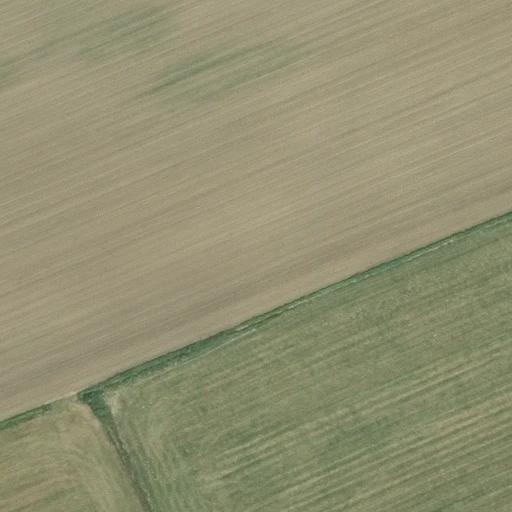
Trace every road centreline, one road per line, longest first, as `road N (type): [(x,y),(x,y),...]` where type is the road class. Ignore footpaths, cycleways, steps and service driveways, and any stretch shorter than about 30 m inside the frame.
road 1 (track): [(212,326),(511,200)]
road 2 (track): [(0,415),(212,326),(201,361),(154,384)]
